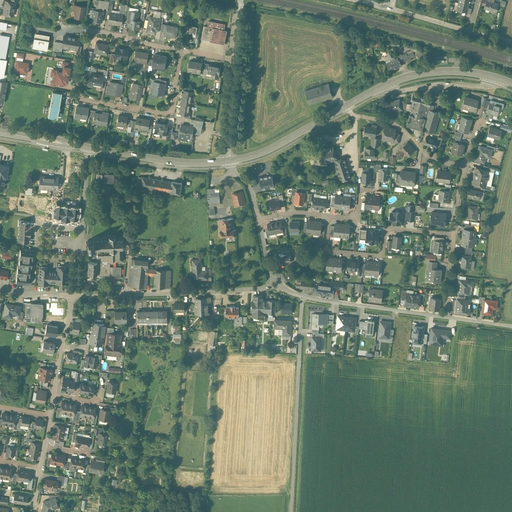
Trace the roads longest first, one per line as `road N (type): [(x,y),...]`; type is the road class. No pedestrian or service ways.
road 1 (residential): [(180,52),(91,33),(77,88),(80,97),(123,108),(172,107)]
road 2 (residential): [(301,296),(291,511)]
road 3 (residential): [(74,294),(277,287)]
road 4 (residential): [(328,215),(329,250),(381,255),(388,227),(454,235)]
road 5 (secondary): [(511,82),(425,72),(346,104)]
road 6 (residential): [(87,147),(74,294)]
road 7 (residential): [(301,296),(444,317)]
road 8 (secondary): [(227,160),(87,147)]
road 9 (residential): [(346,104),(355,115),(395,122),(432,157),(464,163)]
road 10 (secondary): [(346,104),(269,148),(227,160)]
